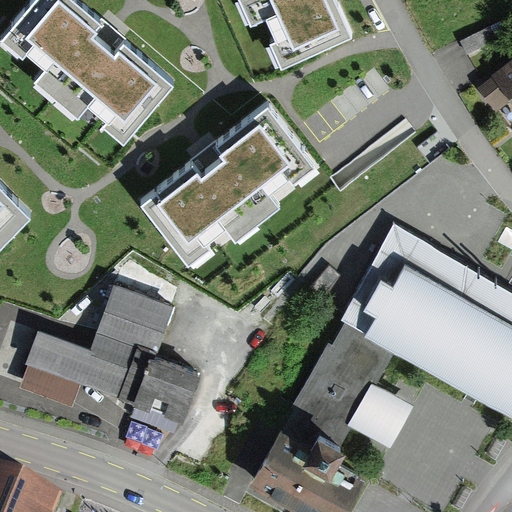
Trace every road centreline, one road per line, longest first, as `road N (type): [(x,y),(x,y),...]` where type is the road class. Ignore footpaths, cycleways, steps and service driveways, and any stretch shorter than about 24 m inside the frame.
road 1 (residential): [(386,0),(437,94),(511,186)]
road 2 (secondary): [(195,511),(0,439)]
